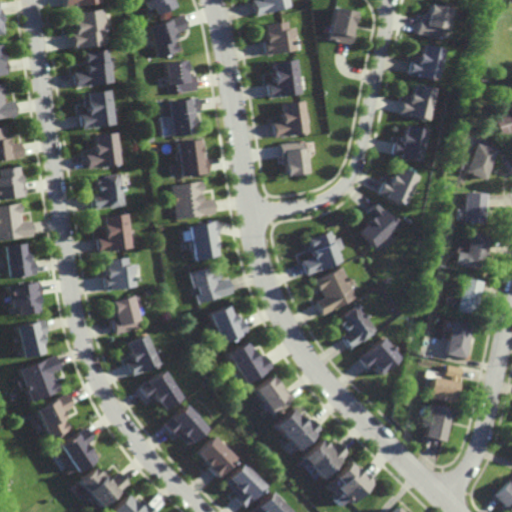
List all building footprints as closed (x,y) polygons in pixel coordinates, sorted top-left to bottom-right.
[(60,0),(62,9),(100,3),(99,0),(60,0)] [(137,0),(142,11),(150,8),(153,14),(173,6),(170,0),(137,0)] [(252,0),(256,14),(289,5),(287,0),(252,0)] [(446,40),(452,8),(427,3),(424,19),(419,18),(416,34),(446,40)] [(332,7),(325,40),(350,45),(357,12),(332,7)] [(66,13),(71,49),(105,44),(99,8),(66,13)] [(143,27),(154,58),(177,50),(172,33),(184,28),(179,14),(143,27)] [(261,24),(265,42),(263,43),(265,55),(297,49),(292,27),(286,28),(284,19),(261,24)] [(419,44),(415,61),(410,60),(407,74),(435,80),(441,48),(419,44)] [(81,52),(84,71),(71,72),(73,87),(110,83),(106,49),(81,52)] [(270,62),(272,81),(266,82),(268,98),(299,94),(294,58),(270,62)] [(165,94),(161,62),(184,59),(186,74),(191,73),(194,90),(165,94)] [(411,83),(407,100),(402,98),(398,114),(427,121),(434,88),(411,83)] [(83,93),(86,112),(77,113),(79,128),(112,124),(107,89),(83,93)] [(0,117),(12,116),(10,101),(1,102),(0,92),(0,117)] [(163,102),(169,136),(194,132),(191,113),(196,112),(194,97),(163,102)] [(277,104),(279,121),(270,122),(272,138),(306,133),(301,100),(277,104)] [(511,108),(489,117),(497,138),(511,132),(511,108)] [(401,141),(394,139),(391,154),(418,160),(425,129),(405,124),(401,141)] [(0,159),(17,157),(15,142),(3,144),(0,129),(0,159)] [(83,154),(85,168),(119,164),(115,130),(91,133),(93,153),(83,154)] [(171,141),(176,177),(206,173),(204,160),(200,160),(197,138),(171,141)] [(276,144),(282,176),(307,172),(301,139),(276,144)] [(472,143),(461,173),(483,180),(494,150),(472,143)] [(0,166),(0,199),(20,196),(15,165),(0,166)] [(383,179),(377,194),(405,206),(418,174),(395,165),(389,181),(383,179)] [(92,176),(95,193),(88,194),(91,210),(125,204),(120,171),(92,176)] [(169,185),(173,218),(212,213),(210,197),(199,199),(197,182),(169,185)] [(460,192),(460,221),(482,221),(483,192),(460,192)] [(362,213),(368,218),(355,230),(372,248),(379,242),(383,246),(394,237),(388,231),(396,224),(375,201),(362,213)] [(0,204),(0,239),(30,235),(28,220),(18,221),(16,202),(0,204)] [(100,216),(103,235),(94,237),(97,252),(130,247),(125,212),(100,216)] [(212,220),(185,226),(193,260),(216,255),(212,236),(215,235),(212,220)] [(304,239),(312,257),(301,262),(306,275),(340,260),(336,250),(343,247),(338,235),(330,239),(326,229),(304,239)] [(467,230),(463,252),(453,250),(450,264),(480,270),(487,234),(467,230)] [(0,243),(0,265),(2,279),(31,274),(29,259),(24,259),(21,241),(0,243)] [(101,260),(104,277),(101,277),(103,291),(135,286),(132,263),(125,264),(124,256),(101,260)] [(185,272),(196,303),(230,291),(225,278),(219,280),(213,262),(185,272)] [(312,280),(321,297),(313,301),(320,315),(357,296),(340,265),(312,280)] [(459,276),(452,310),(472,314),(479,280),(459,276)] [(2,285),(5,308),(12,306),(13,314),(35,311),(32,297),(38,296),(35,280),(2,285)] [(108,301),(113,317),(110,318),(114,334),(140,326),(131,294),(108,301)] [(204,313),(218,344),(245,331),(239,319),(234,321),(226,303),(204,313)] [(356,304),(334,320),(344,333),(338,337),(347,350),(375,330),(356,304)] [(38,318),(10,326),(18,358),(41,352),(37,335),(42,334),(38,318)] [(447,319),(468,324),(461,358),(440,353),(447,319)] [(124,342),(131,359),(125,362),(131,375),(157,363),(144,333),(124,342)] [(378,374),(398,356),(380,336),(355,358),(365,369),(370,365),(378,374)] [(223,354),(240,383),(268,366),(260,353),(255,356),(246,340),(223,354)] [(13,369),(26,402),(56,390),(49,372),(57,369),(52,354),(13,369)] [(427,375),(422,399),(451,405),(459,368),(443,365),(441,374),(446,375),(445,379),(427,375)] [(163,368),(136,386),(144,399),(150,395),(161,411),(182,397),(163,368)] [(268,373),(248,388),(268,414),(288,400),(268,373)] [(29,409),(45,440),(67,430),(57,411),(69,405),(63,392),(29,409)] [(183,403),(160,424),(170,435),(174,432),(187,446),(206,428),(183,403)] [(427,404),(420,436),(442,441),(449,409),(427,404)] [(286,407),(266,425),(292,452),(317,429),(307,418),(301,423),(286,407)] [(81,427),(54,445),(73,472),(94,458),(85,443),(89,440),(81,427)] [(211,434),(193,453),(206,465),(203,468),(215,479),(235,457),(211,434)] [(316,437),(296,458),(318,479),(345,453),(333,441),(327,447),(316,437)] [(346,459),(330,477),(337,484),(332,489),(349,504),(370,481),(346,459)] [(241,463),(224,479),(236,492),(231,497),(241,507),(263,486),(241,463)] [(74,482),(97,508),(125,483),(115,471),(105,479),(93,465),(74,482)] [(511,511),(511,487),(506,481),(491,496),(507,511),(511,511)] [(291,511),(269,490),(248,511),(291,511)] [(122,492),(104,511),(105,511),(151,511),(141,502),(137,506),(122,492)]
